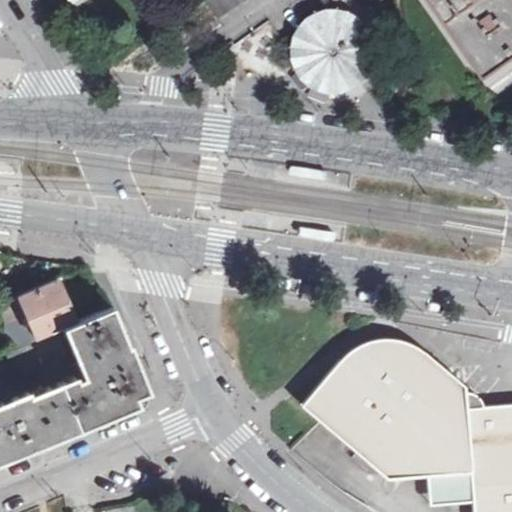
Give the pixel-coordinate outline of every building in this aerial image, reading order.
[(205,0),(204,1),(218,19),(244,0),(205,0)] [(511,0),(430,0),(497,94),(511,82),(511,0)] [(296,30),(293,38),(290,46),(290,60),(292,68),(295,75),(299,82),(304,87),(311,92),(324,97),(337,98),(344,97),(355,93),(361,89),(370,80),(376,69),(377,62),(386,63),(386,53),(385,44),(383,36),(379,28),(372,32),(365,23),(357,16),(351,13),(340,10),(334,10),(322,12),(310,17),(305,21),(296,30)] [(327,173),(290,167),(289,177),(326,183),(327,173)] [(299,228),(297,235),(332,241),(334,234),(299,228)] [(56,279),(16,297),(35,340),(66,326),(75,322),(56,279)] [(76,379),(75,375),(22,396),(22,394),(0,402),(0,460),(82,428),(142,405),(139,397),(149,394),(130,344),(127,346),(111,306),(75,322),(66,326),(82,376),(76,379)] [(427,471),(429,501),(473,498),(474,511),(511,511),(511,400),(482,404),(480,397),(473,391),(468,390),(467,383),(422,344),(399,336),(376,335),(359,342),(343,352),(330,369),(314,386),(301,402),(385,474),(427,471)] [(29,343),(4,353),(15,378),(40,368),(29,343)]
